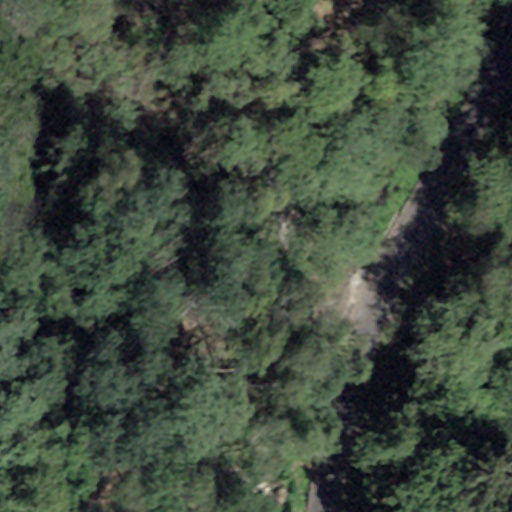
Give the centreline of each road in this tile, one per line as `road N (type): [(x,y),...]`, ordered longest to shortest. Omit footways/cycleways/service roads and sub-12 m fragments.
road 1 (unclassified): [(511,35),(369,345),(327,511)]
road 2 (track): [(363,0),(305,66),(284,105),(278,150),(285,221),(306,275),(369,345)]
